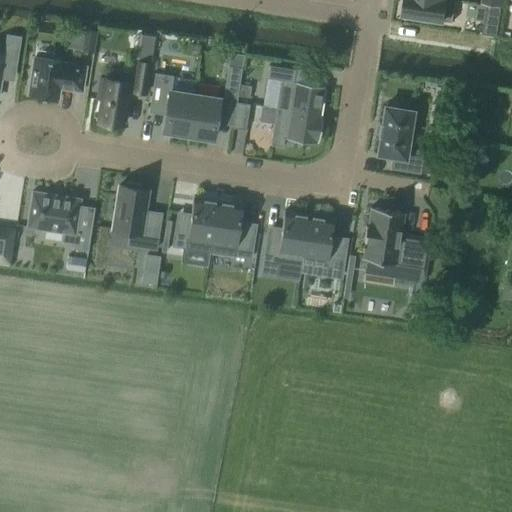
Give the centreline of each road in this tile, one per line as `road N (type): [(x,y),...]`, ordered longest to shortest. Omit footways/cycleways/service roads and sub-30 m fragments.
road 1 (residential): [(358,71),(340,180),(332,184),(74,148)]
road 2 (residential): [(74,148),(59,118),(28,113),(4,128),(1,149),(10,166),(60,168)]
road 3 (residential): [(244,0),(366,19)]
